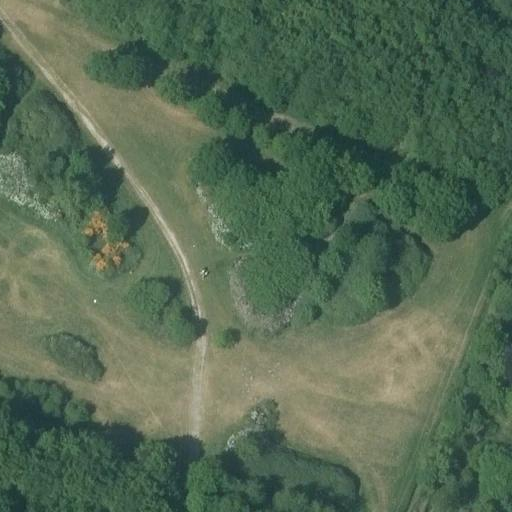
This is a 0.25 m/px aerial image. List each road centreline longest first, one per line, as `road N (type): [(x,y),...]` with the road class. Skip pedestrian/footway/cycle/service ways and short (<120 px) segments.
road 1 (unknown): [(373,0),(416,26),(402,133),(187,479)]
road 2 (unknown): [(178,511),(193,375),(190,285),(160,224),(0,20)]
